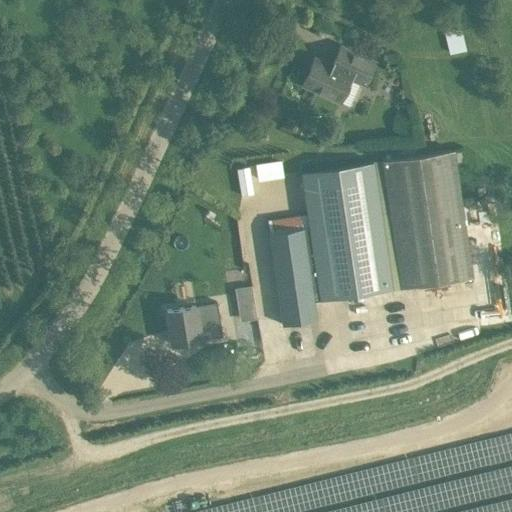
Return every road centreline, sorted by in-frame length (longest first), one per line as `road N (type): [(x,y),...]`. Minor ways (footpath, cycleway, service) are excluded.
road 1 (track): [(511,332),(427,363),(402,385),(86,453),(73,442),(72,408)]
road 2 (unclassified): [(0,392),(91,283),(224,0)]
